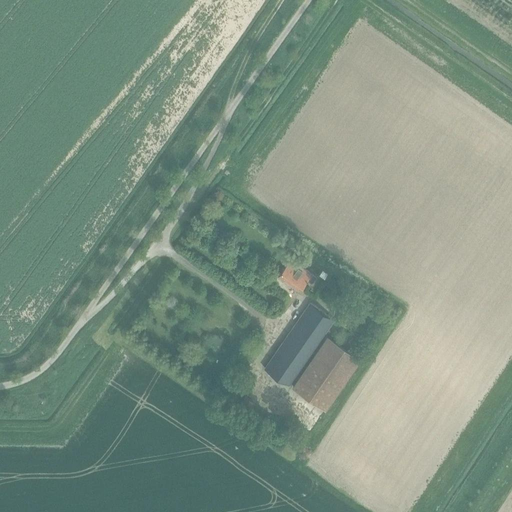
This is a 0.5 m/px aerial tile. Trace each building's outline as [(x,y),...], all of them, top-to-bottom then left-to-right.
[(289,260),(278,275),(300,291),(307,281),(311,284),(316,277),(299,264),(297,267),(289,260)] [(330,278),(325,285),(331,289),(336,282),(330,278)] [(334,319),(310,302),(264,367),(288,384),(334,319)] [(349,306),(345,311),(354,318),(358,313),(349,306)] [(350,321),(341,314),(336,321),(345,328),(350,321)] [(360,361),(327,337),(293,386),(326,409),(360,361)]
